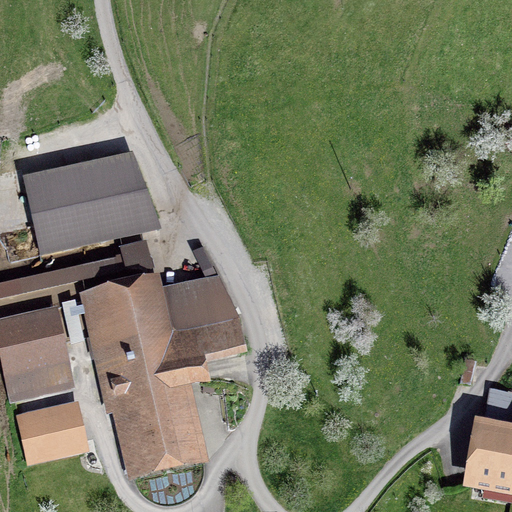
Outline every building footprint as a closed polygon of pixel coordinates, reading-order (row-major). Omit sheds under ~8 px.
[(24,182),(40,256),(159,229),(132,158),(24,182)] [(205,248),(183,260),(196,284),(218,273),(205,248)] [(86,301),(110,408),(115,407),(128,462),(138,460),(141,471),(193,459),(177,388),(204,382),(199,360),(243,350),(235,316),(164,332),(154,286),(86,301)] [(0,326),(0,339),(13,397),(69,384),(53,315),(0,326)] [(511,394),(491,390),(484,437),(480,436),(472,479),(511,485),(511,394)] [(28,467),(92,451),(79,399),(15,415),(28,467)]
